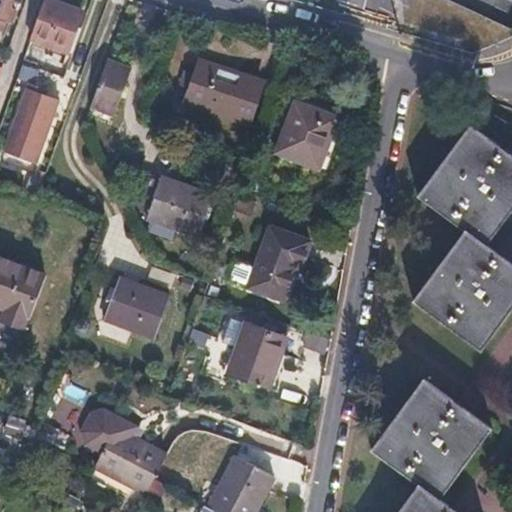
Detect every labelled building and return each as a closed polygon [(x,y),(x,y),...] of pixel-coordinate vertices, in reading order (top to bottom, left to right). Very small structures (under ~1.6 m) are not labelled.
[(8,0),(0,0),(0,22),(2,18),(8,21),(12,11),(6,8),(8,0)] [(78,11),(44,0),(41,0),(28,39),(63,52),(78,11)] [(131,62),(106,53),(89,101),(114,110),(131,62)] [(232,70),(199,58),(183,102),(250,126),(263,88),(230,76),(232,70)] [(70,83),(61,80),(57,90),(66,93),(70,83)] [(57,96),(22,83),(0,146),(0,149),(34,162),(57,96)] [(333,121),(290,106),(272,157),(315,172),(333,121)] [(417,193),(462,228),(409,298),(477,351),(511,303),(511,266),(484,245),(511,208),(511,155),(470,123),(417,193)] [(210,197),(142,172),(127,213),(195,237),(210,197)] [(237,198),(233,210),(247,215),(251,203),(237,198)] [(245,287),(245,288),(280,302),(291,271),(296,272),(307,243),(267,228),(252,269),(245,287)] [(42,277),(0,261),(0,309),(2,310),(0,314),(0,322),(18,330),(22,318),(25,319),(42,277)] [(233,262),(227,280),(245,287),(252,269),(233,262)] [(167,297),(115,279),(101,319),(153,338),(167,297)] [(282,340),(243,325),(224,375),(264,390),(282,340)] [(492,432),(424,381),(370,449),(417,486),(397,511),(452,511),(439,501),(492,432)] [(166,456),(132,436),(139,426),(106,407),(93,410),(82,428),(86,442),(103,452),(96,464),(145,494),(154,478),(166,456)] [(256,511),(274,480),(237,459),(208,509),(213,511),(256,511)]
